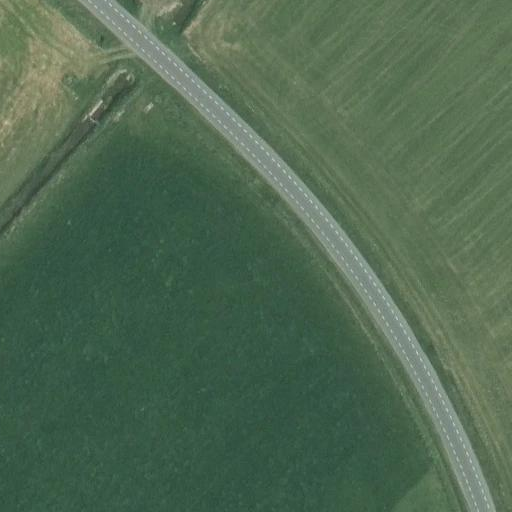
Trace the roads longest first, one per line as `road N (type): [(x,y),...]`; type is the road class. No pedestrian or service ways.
road 1 (tertiary): [(488,511),(412,341),(317,213),(93,0)]
road 2 (track): [(0,185),(132,36)]
